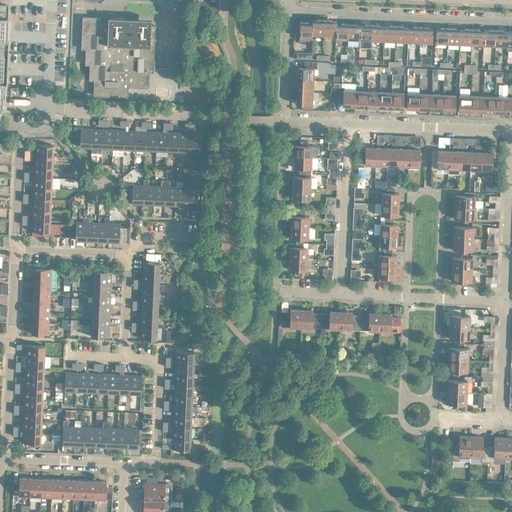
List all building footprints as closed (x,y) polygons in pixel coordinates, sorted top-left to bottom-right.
[(193,0),(193,15),(219,16),(219,0),(193,0)] [(0,109),(2,109),(3,97),(4,97),(8,21),(8,9),(7,9),(7,6),(0,5),(0,109)] [(154,41),(154,25),(129,24),(128,22),(126,21),(125,19),(123,18),(121,18),(119,17),(117,17),(115,18),(113,19),(111,20),(110,22),(109,23),(99,23),(99,18),(83,17),(81,48),(86,49),(85,64),(90,64),(89,80),(94,80),(94,95),(127,97),(128,87),(147,87),(148,72),(152,72),(154,41)] [(312,20),(312,24),(312,35),(324,35),(324,20),(316,19),(316,21),(312,20)] [(332,20),(324,20),(324,35),(335,36),(336,36),(336,25),(337,21),(332,21),(332,20)] [(312,24),(308,23),(308,22),(300,22),(299,43),(312,44),(312,35),(312,24)] [(340,25),(336,25),(336,36),(335,36),(335,39),(348,39),(348,24),(340,23),(340,25)] [(356,24),(348,24),(348,39),(359,40),(360,26),(356,25),(356,24)] [(364,26),(360,26),(359,40),(371,40),(372,25),(364,24),(364,26)] [(380,25),(372,25),(371,40),(383,41),(384,27),(380,26),(380,25)] [(388,27),(384,27),(383,41),(395,41),(396,26),(388,25),(388,27)] [(404,26),(396,26),(395,41),(407,42),(408,28),(404,27),(404,26)] [(412,28),(408,28),(407,42),(419,42),(420,27),(412,26),(412,28)] [(428,27),(420,27),(419,42),(432,43),(432,29),(428,28),(428,27)] [(435,43),(447,43),(448,28),(440,28),(440,29),(435,29),(435,43)] [(447,43),(459,44),(460,30),(456,30),(456,28),(448,28),(447,43)] [(459,44),(471,44),(472,29),(464,29),(464,30),(460,30),(459,44)] [(471,44),(483,45),(484,31),(480,31),(480,29),(472,29),(471,44)] [(483,45),(495,45),(496,30),(488,30),(488,31),(484,31),(483,45)] [(495,45),(507,46),(508,32),(504,32),(504,30),(496,30),(495,45)] [(298,67),(297,79),(313,80),(313,68),(316,68),(317,62),(304,61),(304,67),(298,67)] [(394,70),(392,70),(392,74),(400,75),(401,66),(394,66),(394,70)] [(297,79),(297,91),(312,92),(313,80),(297,79)] [(342,106),(355,106),(355,91),(344,90),(344,87),(341,87),(337,87),(337,100),(343,100),(342,106)] [(312,92),(297,91),(296,104),(302,104),(302,109),(312,110),(312,92)] [(355,106),(367,107),(367,91),(355,91),(355,106)] [(367,107),(379,107),(379,92),(367,91),(367,107)] [(379,107),(391,108),(391,92),(379,92),(379,107)] [(391,92),(391,108),(403,108),(404,93),(391,92)] [(406,108),(418,109),(419,93),(407,93),(406,108)] [(418,109),(430,110),(431,94),(419,93),(418,109)] [(430,110),(442,110),(443,94),(431,94),(430,110)] [(443,94),(442,110),(455,111),(455,95),(443,94)] [(458,111),(470,111),(471,96),(458,95),(458,111)] [(470,111),(482,112),(483,96),(471,96),(470,111)] [(482,112),(494,112),(495,97),(483,96),(482,112)] [(494,112),(506,113),(507,97),(495,97),(494,112)] [(80,146),(91,147),(92,129),(81,128),(81,127),(74,127),(74,132),(80,132),(80,146)] [(91,147),(102,147),(102,129),(92,129),(91,147)] [(102,147),(112,148),(113,130),(102,129),(102,147)] [(112,148),(123,148),(124,130),(113,130),(112,148)] [(123,148),(134,149),(135,131),(124,130),(123,148)] [(134,149),(145,149),(146,131),(135,131),(134,149)] [(145,149),(156,150),(157,132),(146,131),(145,149)] [(156,150),(167,150),(167,132),(157,132),(156,150)] [(167,150),(177,151),(178,133),(167,132),(167,150)] [(177,151),(188,151),(189,133),(178,133),(177,151)] [(189,133),(188,151),(199,152),(200,134),(189,133)] [(294,145),(294,156),(311,157),(318,157),(318,146),(312,146),(307,146),(308,141),(301,141),(301,145),(300,145),(294,145)] [(35,144),(35,155),(53,156),(53,145),(35,144)] [(365,165),(376,165),(376,148),(365,147),(365,165)] [(376,165),(386,166),(387,148),(376,148),(376,165)] [(386,166),(397,166),(398,149),(387,148),(386,166)] [(397,166),(408,167),(409,149),(398,149),(397,166)] [(409,149),(408,167),(419,167),(420,150),(409,149)] [(448,168),(449,151),(438,150),(437,155),(437,170),(437,173),(448,173),(448,168)] [(459,174),(459,169),(459,151),(449,151),(448,168),(448,173),(459,174)] [(459,169),(470,169),(470,152),(459,151),(459,169)] [(470,169),(480,170),(481,152),(470,152),(470,169)] [(481,152),(480,170),(492,170),(491,179),(497,179),(498,160),(492,160),(492,153),(481,152)] [(35,155),(34,166),(52,167),(53,156),(35,155)] [(294,156),(293,168),(299,168),(300,168),(300,172),(306,172),(311,173),(311,168),(317,168),(318,158),(311,158),(311,157),(294,156)] [(34,166),(34,177),(52,178),(52,167),(34,166)] [(293,176),(293,187),(310,188),(316,188),(317,178),(310,178),(310,177),(311,173),(306,172),(300,172),(300,176),(298,176),(293,176)] [(34,177),(33,188),(51,188),(52,178),(34,177)] [(143,203),(153,204),(154,186),(148,185),(148,179),(143,179),(143,185),(143,203)] [(153,204),(164,204),(165,180),(161,180),(161,186),(154,186),(153,204)] [(164,204),(175,205),(176,187),(169,186),(170,180),(165,180),(164,204)] [(175,205),(186,205),(187,181),(182,181),(182,187),(176,187),(175,205)] [(187,181),(186,205),(197,206),(198,187),(191,187),(191,181),(187,181)] [(131,203),(143,203),(143,185),(133,185),(133,184),(126,183),(125,188),(132,189),(131,203)] [(293,187),(292,198),(297,199),(299,199),(298,203),(305,204),(305,199),(310,199),(310,188),(293,187)] [(33,188),(33,198),(51,199),(51,188),(33,188)] [(381,193),(381,204),(398,205),(399,193),(392,193),(392,188),(386,188),(386,193),(381,193)] [(455,195),(454,207),(474,208),(475,200),(477,200),(477,193),(466,192),(466,195),(455,195)] [(33,198),(32,209),(50,210),(51,199),(33,198)] [(385,215),(385,219),(391,220),(391,215),(398,216),(398,205),(381,204),(381,215),(385,215)] [(474,208),(454,207),(454,218),(474,219),(474,208)] [(32,209),(32,220),(50,221),(50,210),(32,209)] [(291,216),(291,227),(308,228),(309,216),(304,216),(305,212),(298,211),(298,216),(291,216)] [(75,240),(86,240),(87,216),(83,216),(82,222),(76,222),(75,240)] [(86,240),(97,241),(98,222),(91,222),(92,216),(87,216),(86,240)] [(97,241),(108,241),(109,223),(109,217),(104,217),(104,223),(98,222),(97,241)] [(380,224),(380,235),(397,235),(398,224),(391,224),(391,220),(385,219),(385,224),(380,224)] [(50,221),(32,220),(31,231),(49,232),(50,223),(50,221)] [(109,223),(108,241),(119,242),(120,228),(126,228),(126,223),(119,222),(119,223),(109,223)] [(454,226),(453,238),(473,239),(474,227),(454,226)] [(297,238),(297,243),(303,243),(303,239),(308,239),(308,228),(291,227),(291,238),(297,238)] [(384,246),(383,250),(390,251),(390,246),(397,247),(397,235),(380,235),(379,246),(384,246)] [(473,239),(453,238),(453,250),(473,250),(473,239)] [(290,247),(290,258),(307,259),(307,247),(303,247),(303,243),(297,243),(297,247),(290,247)] [(379,255),(378,266),(396,266),(396,255),(390,255),(390,251),(383,250),(383,255),(379,255)] [(142,255),(142,262),(157,262),(157,255),(156,255),(156,254),(146,253),(146,255),(142,255)] [(452,257),(452,269),(472,270),(472,258),(452,257)] [(307,259),(290,258),(289,269),(296,269),(295,274),(302,274),(302,270),(306,270),(307,259)] [(143,262),(143,273),(159,274),(160,263),(157,262),(142,262),(143,262)] [(396,266),(378,266),(378,277),(382,277),(382,282),(389,282),(389,277),(395,278),(396,266)] [(34,268),(34,279),(51,280),(51,269),(34,268)] [(472,270),(452,269),(451,281),(462,281),(462,285),(475,286),(475,278),(471,278),(472,270)] [(93,271),(93,282),(111,283),(111,272),(93,271)] [(143,273),(142,284),(159,285),(159,274),(143,273)] [(34,279),(34,290),(50,291),(51,280),(34,279)] [(93,282),(92,293),(111,293),(111,283),(93,282)] [(142,284),(142,295),(158,295),(159,285),(142,284)] [(34,290),(33,301),(50,302),(50,291),(34,290)] [(92,293),(92,303),(110,304),(111,293),(92,293)] [(142,295),(141,305),(158,306),(158,295),(142,295)] [(33,301),(33,312),(49,312),(50,302),(33,301)] [(92,303),(91,314),(110,315),(110,304),(92,303)] [(141,305),(141,316),(157,317),(158,306),(141,305)] [(280,326),(300,327),(301,310),(290,309),(290,312),(290,314),(281,314),(280,326)] [(300,327),(320,328),(321,315),(312,315),(312,310),(301,310),(300,327)] [(320,328),(340,329),(340,312),(329,311),(329,316),(321,315),(320,328)] [(33,312),(32,322),(49,323),(49,312),(33,312)] [(340,329),(360,330),(360,317),(352,317),(352,312),(340,312),(340,329)] [(360,330),(379,331),(380,313),(369,313),(369,317),(360,317),(360,330)] [(380,313),(379,331),(399,331),(400,319),(391,318),(391,316),(391,314),(380,313)] [(91,314),(91,325),(109,326),(110,315),(91,314)] [(450,315),(449,327),(469,327),(470,316),(450,315)] [(141,316),(140,327),(157,328),(157,317),(141,316)] [(49,323),(32,322),(32,334),(48,334),(49,323)] [(109,326),(91,325),(91,336),(109,337),(109,326)] [(157,328),(140,327),(140,338),(156,339),(157,328)] [(469,327),(449,327),(449,338),(469,339),(469,327)] [(26,345),(26,356),(44,357),(45,345),(26,345)] [(448,347),(448,359),(468,360),(468,348),(448,347)] [(176,351),(175,362),(193,363),(194,352),(176,351)] [(26,356),(25,367),(44,367),(44,357),(26,356)] [(468,360),(448,359),(447,371),(467,372),(468,360)] [(175,362),(175,373),(193,374),(193,363),(175,362)] [(25,367),(25,377),(43,378),(44,367),(25,367)] [(64,390),(75,391),(76,372),(65,372),(64,390)] [(75,391),(86,391),(87,373),(76,372),(75,391)] [(86,391),(97,392),(98,373),(87,373),(86,391)] [(97,392),(108,392),(108,374),(98,373),(97,392)] [(175,373),(174,384),(192,385),(193,374),(175,373)] [(108,392),(118,392),(119,374),(108,374),(108,392)] [(118,392),(129,393),(130,375),(119,374),(118,392)] [(130,375),(129,393),(141,393),(141,375),(130,375)] [(25,377),(25,388),(43,389),(43,378),(25,377)] [(447,380),(446,391),(466,392),(467,381),(447,380)] [(174,384),(174,395),(192,395),(192,385),(174,384)] [(25,388),(24,399),(42,400),(43,389),(25,388)] [(466,392),(446,391),(446,403),(466,404),(466,392)] [(174,395),(173,405),(192,406),(192,395),(174,395)] [(24,399),(24,410),(42,410),(42,400),(24,399)] [(173,405),(173,416),(191,417),(192,406),(173,405)] [(24,410),(23,421),(41,421),(42,410),(24,410)] [(173,416),(172,427),(191,428),(191,417),(173,416)] [(62,444),(73,445),(74,427),(68,426),(68,420),(63,420),(62,444)] [(23,421),(23,431),(41,432),(41,421),(23,421)] [(73,445),(84,445),(85,421),(81,421),(80,427),(74,427),(73,445)] [(84,445),(95,446),(96,428),(89,427),(89,421),(85,421),(84,445)] [(95,446),(106,446),(107,422),(102,422),(102,428),(96,428),(95,446)] [(106,446),(116,447),(117,429),(111,428),(111,422),(107,422),(106,446)] [(116,447),(127,447),(128,423),(124,423),(123,429),(117,429),(116,447)] [(128,423),(127,447),(138,448),(139,429),(132,429),(133,423),(128,423)] [(172,427),(172,438),(190,438),(191,428),(172,427)] [(41,432),(23,431),(22,443),(40,443),(41,432)] [(52,433),(51,442),(60,443),(60,433),(52,433)] [(459,456),(470,456),(471,436),(459,436),(459,446),(453,445),(452,460),(459,461),(459,456)] [(487,462),(488,447),(482,447),(483,437),(471,436),(470,456),(481,457),(481,462),(487,462)] [(494,457),(505,458),(506,438),(494,437),(494,447),(488,447),(487,462),(494,462),(494,457)] [(190,438),(172,438),(172,449),(173,449),(190,450),(190,438)] [(12,495),(30,495),(30,478),(19,478),(19,482),(13,482),(12,495)] [(30,495),(40,496),(41,479),(30,478),(30,495)] [(40,496),(51,496),(52,479),(41,479),(40,496)] [(51,496),(62,497),(63,479),(52,479),(51,496)] [(62,497),(73,497),(73,480),(63,479),(62,497)] [(73,497),(83,498),(84,480),(73,480),(73,497)] [(83,498),(94,498),(95,481),(84,480),(83,498)] [(95,481),(94,498),(112,499),(112,486),(106,486),(106,481),(95,481)] [(141,493),(140,500),(164,501),(165,484),(144,483),(144,493),(141,493)] [(163,511),(164,501),(140,500),(140,506),(143,506),(142,511),(163,511)]
